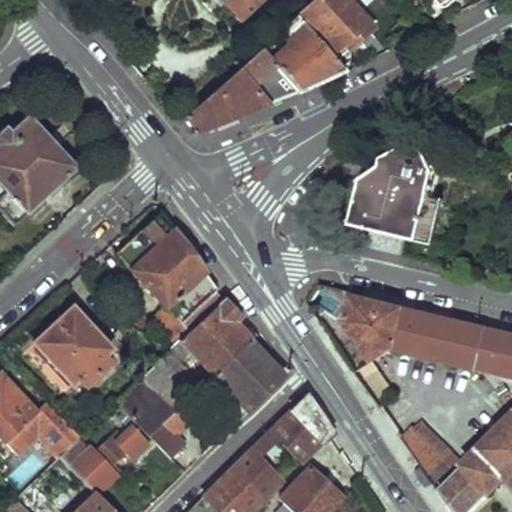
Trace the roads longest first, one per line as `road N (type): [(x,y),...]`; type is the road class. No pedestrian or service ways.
road 1 (residential): [(252,271),(332,262),(511,304)]
road 2 (residential): [(0,314),(145,181),(182,174)]
road 3 (residential): [(165,511),(318,368)]
road 4 (tertiary): [(335,123),(511,23)]
road 5 (secondary): [(60,23),(182,174)]
road 6 (secondary): [(318,368),(416,511)]
road 7 (tertiary): [(335,123),(182,174)]
road 8 (tertiary): [(226,233),(335,123)]
